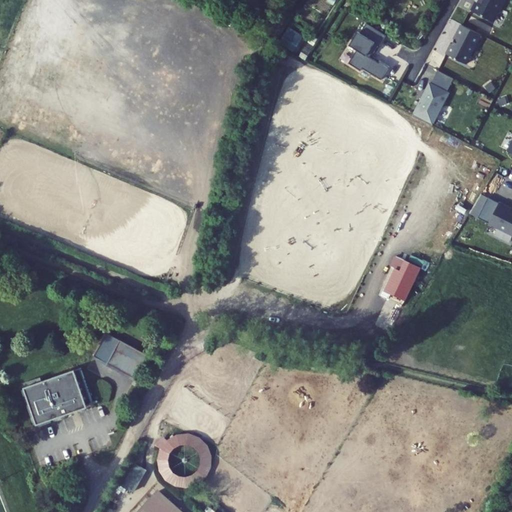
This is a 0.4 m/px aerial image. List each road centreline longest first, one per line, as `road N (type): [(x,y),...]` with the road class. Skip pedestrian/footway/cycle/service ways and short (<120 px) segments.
road 1 (unknown): [(208,325),(271,37),(293,0)]
road 2 (unknown): [(0,231),(207,311)]
